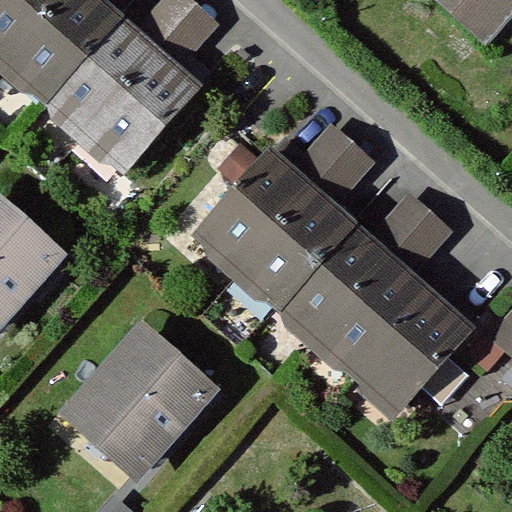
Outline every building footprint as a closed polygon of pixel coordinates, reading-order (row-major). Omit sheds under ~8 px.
[(95,0),(4,0),(0,5),(0,55),(128,169),(198,90),(178,72),(140,39),(99,2),(95,0)] [(218,26),(188,0),(174,0),(140,39),(178,72),(218,26)] [(511,14),(511,0),(448,0),(492,38),(511,14)] [(373,165),(337,132),(298,175),(334,208),(373,165)] [(298,175),(281,160),(209,240),(403,413),(475,333),(413,278),(374,243),(334,208),(298,175)] [(453,234),(413,199),(374,243),(413,278),(453,234)] [(0,332),(64,261),(0,203),(0,332)] [(225,395),(141,320),(62,408),(146,484),(225,395)] [(511,322),(489,348),(511,368),(511,322)] [(129,511),(119,502),(110,511),(129,511)]
